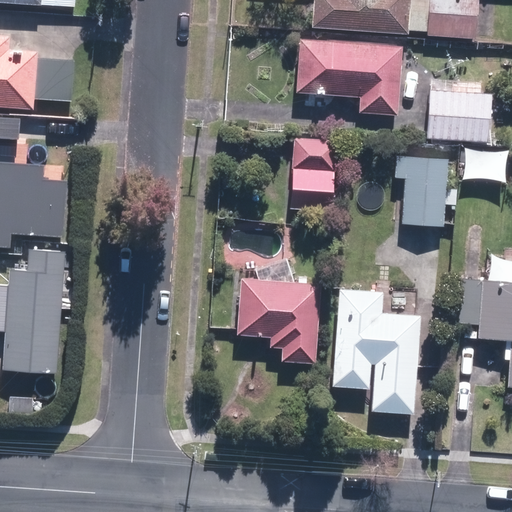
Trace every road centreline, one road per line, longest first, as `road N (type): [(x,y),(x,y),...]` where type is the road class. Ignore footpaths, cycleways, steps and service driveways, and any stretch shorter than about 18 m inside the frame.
road 1 (residential): [(163,0),(130,495)]
road 2 (residential): [(130,495),(380,511)]
road 3 (residential): [(0,486),(130,495)]
